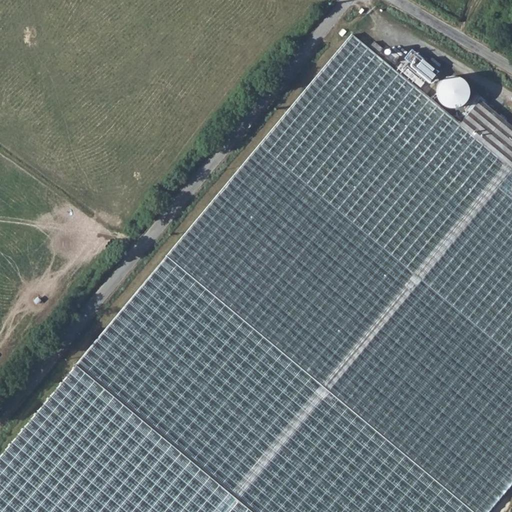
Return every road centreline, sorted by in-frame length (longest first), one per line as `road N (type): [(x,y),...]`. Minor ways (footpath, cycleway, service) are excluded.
road 1 (unclassified): [(344,0),(0,423)]
road 2 (unclassified): [(399,0),(511,68)]
